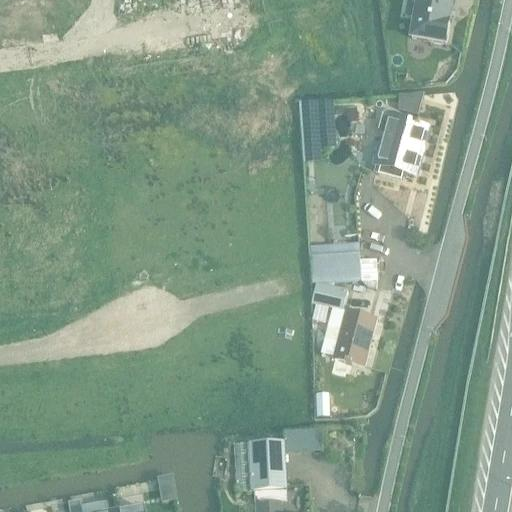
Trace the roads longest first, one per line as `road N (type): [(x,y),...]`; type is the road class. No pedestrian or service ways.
road 1 (unclassified): [(384,511),(511,1)]
road 2 (residential): [(0,355),(201,301),(194,243)]
road 3 (residential): [(0,62),(208,36)]
